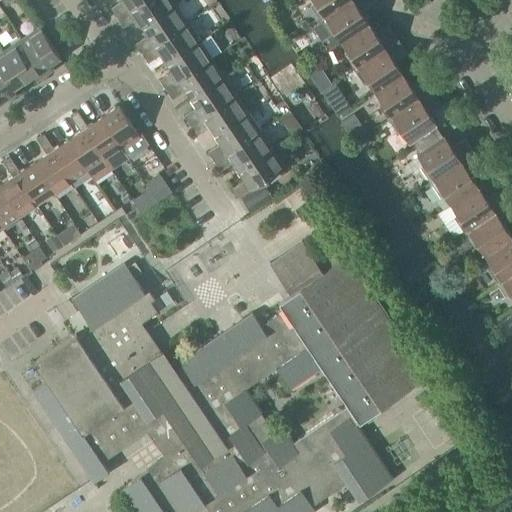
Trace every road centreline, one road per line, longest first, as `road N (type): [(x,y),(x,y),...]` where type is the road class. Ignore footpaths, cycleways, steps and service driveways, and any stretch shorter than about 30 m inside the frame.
road 1 (residential): [(111,63),(131,75),(230,218)]
road 2 (residential): [(511,117),(460,42),(511,6)]
road 3 (residential): [(0,137),(111,63)]
